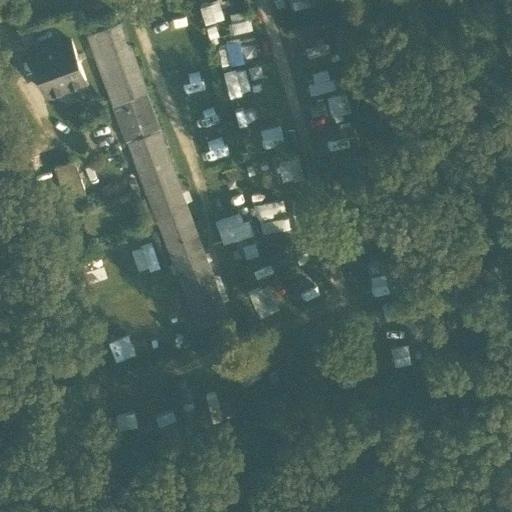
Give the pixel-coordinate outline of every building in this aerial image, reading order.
[(86,31),(96,57),(126,46),(116,20),(86,31)] [(50,93),(55,95),(61,93),(64,87),(86,79),(71,41),(32,55),(46,94),(50,93)] [(219,48),(223,63),(241,59),(237,43),(219,48)] [(96,57),(113,103),(143,92),(126,46),(96,57)] [(311,70),(314,90),(334,87),(331,67),(311,70)] [(248,68),(227,71),(230,92),(251,90),(248,68)] [(348,90),(328,95),(333,116),(353,112),(348,90)] [(113,103),(120,123),(150,112),(143,92),(113,103)] [(230,99),(234,118),(257,114),(252,94),(230,99)] [(120,123),(126,141),(157,129),(150,112),(120,123)] [(126,141),(153,214),(184,203),(157,129),(126,141)] [(283,179),(304,174),(300,153),(279,157),(283,179)] [(61,196),(64,206),(87,199),(73,156),(50,163),(55,178),(39,183),(44,201),(61,196)] [(275,230),(289,228),(288,216),(275,218),(274,210),(286,209),(284,199),(258,202),(263,245),(276,243),(275,230)] [(208,270),(184,203),(153,214),(190,314),(193,324),(222,313),(218,302),(226,299),(218,277),(212,280),(208,270)] [(216,218),(223,243),(241,237),(244,247),(232,250),(235,260),(258,254),(245,209),(216,218)] [(151,241),(132,248),(140,271),(160,264),(151,241)]
